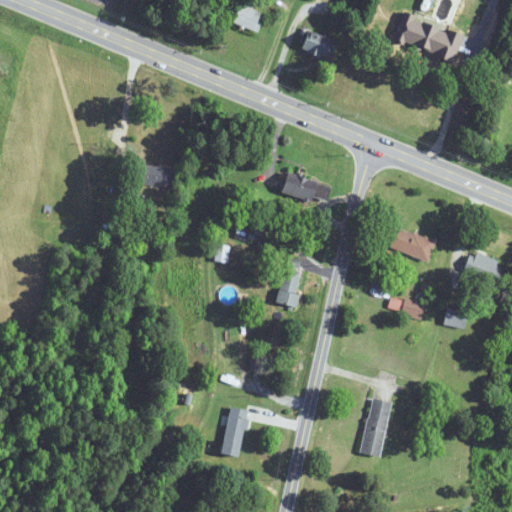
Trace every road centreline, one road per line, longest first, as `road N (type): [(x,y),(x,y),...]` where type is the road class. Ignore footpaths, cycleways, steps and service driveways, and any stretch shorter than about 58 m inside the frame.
road 1 (primary): [(511,196),(36,0)]
road 2 (residential): [(288,511),(374,138)]
